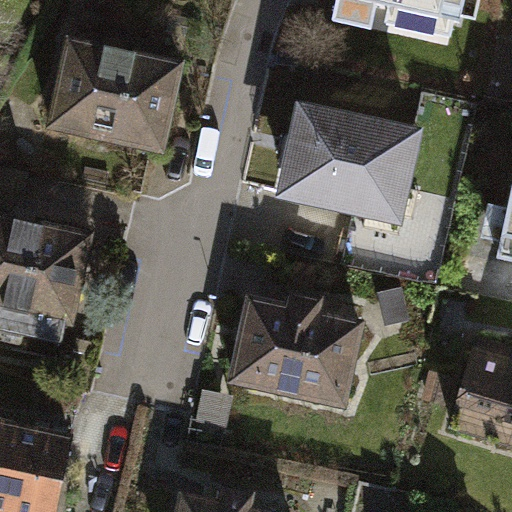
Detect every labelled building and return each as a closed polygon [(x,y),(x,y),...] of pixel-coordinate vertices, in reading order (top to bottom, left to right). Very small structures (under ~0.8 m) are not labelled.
[(465,0),(385,0),(462,17),(465,0)] [(67,38),(48,126),(160,150),(178,61),(123,50),(67,38)] [(414,122),(291,95),(280,144),(270,187),(393,215),(414,122)] [(25,170),(0,165),(0,197),(20,201),(25,170)] [(511,176),(496,256),(511,259),(511,176)] [(30,218),(0,211),(0,330),(63,342),(85,228),(30,218)] [(283,299),(242,289),(223,379),(345,406),(366,311),(318,301),(320,292),(286,285),(284,293),(283,299)] [(473,345),(448,430),(511,448),(511,344),(509,344),(506,355),(491,351),(473,345)] [(230,394),(202,388),(196,418),(225,423),(230,394)] [(0,419),(0,511),(53,511),(71,436),(0,419)] [(178,487),(172,511),(291,511),(292,511),(244,501),(247,487),(232,484),(216,481),(213,495),(178,487)]
